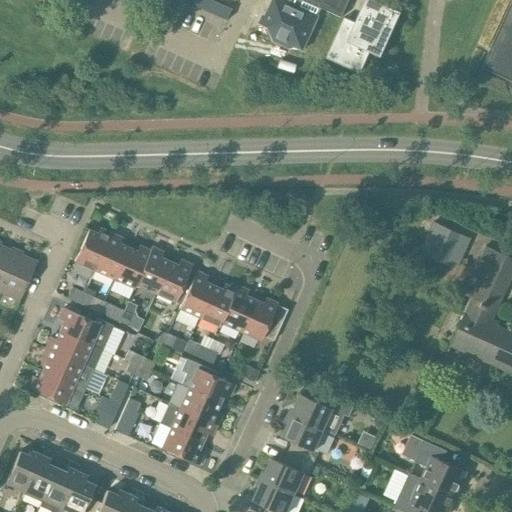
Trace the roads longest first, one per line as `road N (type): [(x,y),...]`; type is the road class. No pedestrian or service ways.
road 1 (tertiary): [(511,163),(432,152),(68,157),(0,147)]
road 2 (residential): [(207,509),(227,485),(270,390),(309,278),(304,257),(231,224)]
road 3 (residential): [(207,509),(194,490),(37,414),(12,414)]
road 4 (residential): [(88,0),(221,59),(247,0)]
road 5 (residential): [(12,414),(0,384),(65,235)]
